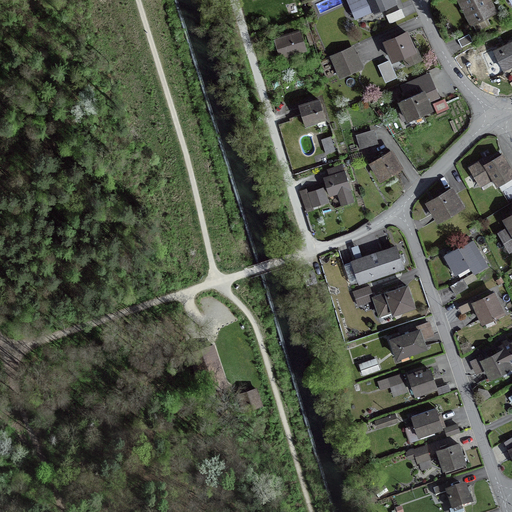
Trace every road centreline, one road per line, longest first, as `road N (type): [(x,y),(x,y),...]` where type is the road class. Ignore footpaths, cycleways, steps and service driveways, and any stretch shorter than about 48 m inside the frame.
road 1 (track): [(310,253),(3,351)]
road 2 (residential): [(401,210),(502,492)]
road 3 (residential): [(233,0),(310,253)]
road 4 (track): [(0,344),(60,511)]
road 5 (residential): [(418,0),(448,65),(495,118)]
road 6 (residential): [(495,118),(401,210)]
